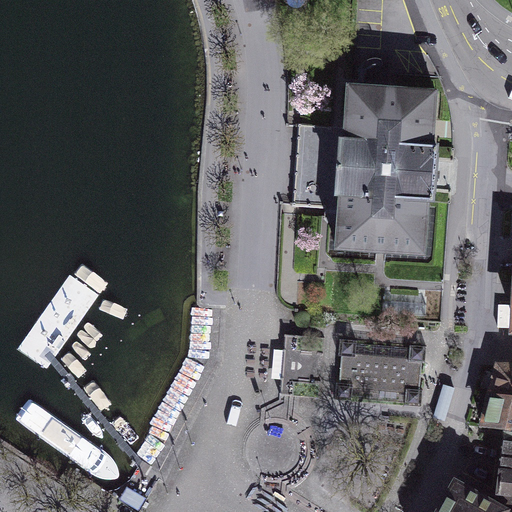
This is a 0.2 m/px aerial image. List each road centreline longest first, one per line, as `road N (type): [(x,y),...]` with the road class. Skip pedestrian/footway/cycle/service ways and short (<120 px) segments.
road 1 (residential): [(479,344),(495,115),(505,83)]
road 2 (residential): [(409,511),(453,429),(479,344)]
